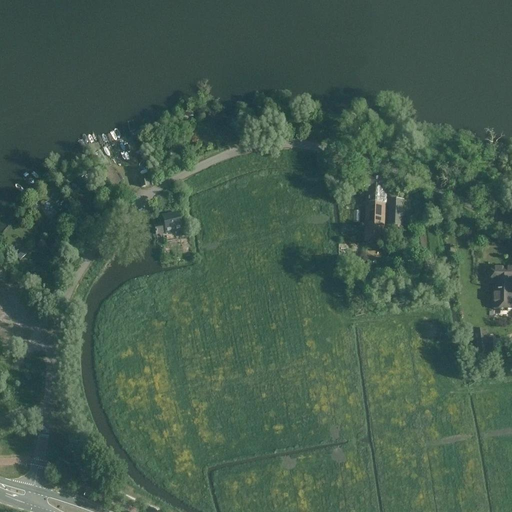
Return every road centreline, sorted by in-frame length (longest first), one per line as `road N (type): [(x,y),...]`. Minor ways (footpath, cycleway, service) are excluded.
road 1 (unclassified): [(33,490),(65,297),(99,241),(165,185),(240,150),(300,145),(383,166),(511,226)]
road 2 (track): [(511,383),(454,392),(434,321),(346,322),(339,333),(355,450)]
